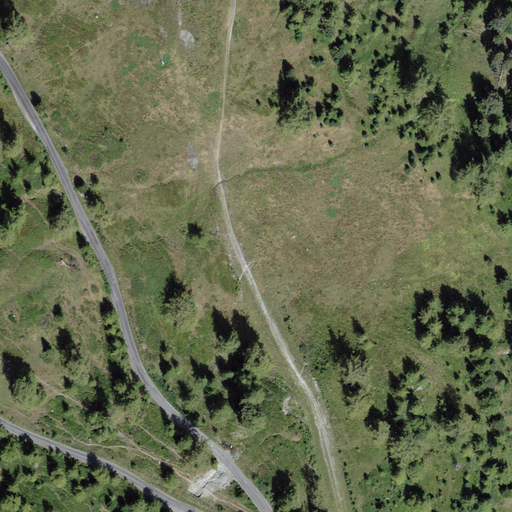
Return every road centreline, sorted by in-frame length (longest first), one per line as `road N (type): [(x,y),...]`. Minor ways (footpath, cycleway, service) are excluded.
road 1 (unclassified): [(0,66),(101,257),(146,386),(265,511)]
road 2 (unclassified): [(184,511),(126,477),(0,424)]
